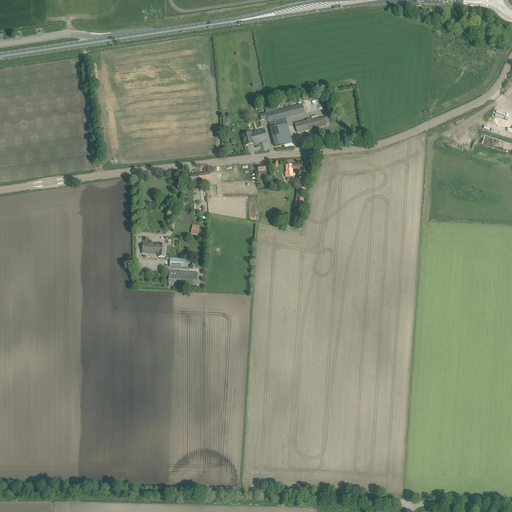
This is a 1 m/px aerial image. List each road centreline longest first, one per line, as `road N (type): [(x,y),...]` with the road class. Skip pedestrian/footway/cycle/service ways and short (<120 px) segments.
road 1 (unclassified): [(0,190),(375,146),(484,98),(511,58)]
road 2 (track): [(410,502),(137,485)]
road 3 (primary): [(0,56),(242,19)]
road 4 (primary): [(242,19),(385,0)]
road 5 (track): [(0,489),(136,490)]
road 6 (track): [(100,175),(83,44)]
